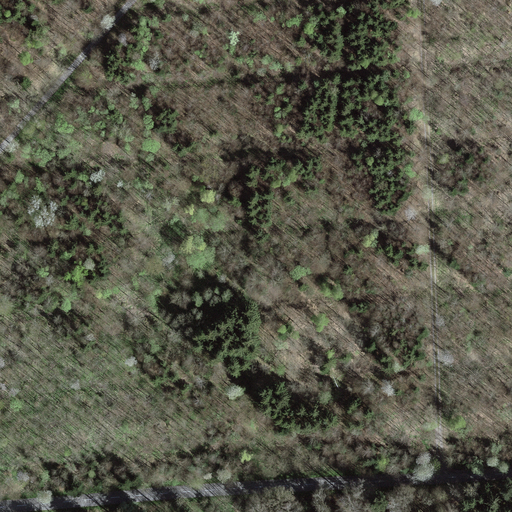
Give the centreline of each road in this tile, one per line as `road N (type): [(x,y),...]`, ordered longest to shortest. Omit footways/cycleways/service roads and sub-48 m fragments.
road 1 (tertiary): [(511,469),(0,506)]
road 2 (track): [(417,0),(440,475)]
road 3 (track): [(132,0),(0,147)]
